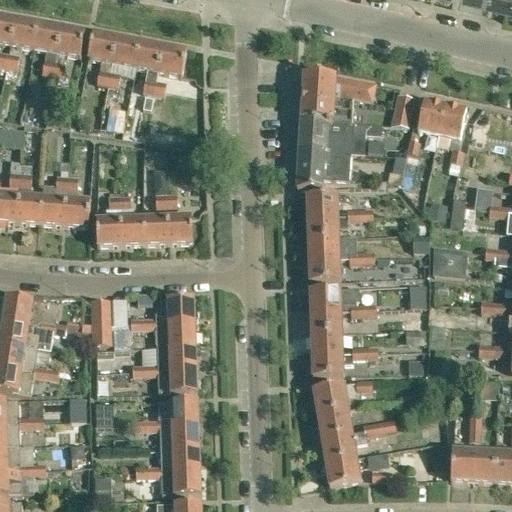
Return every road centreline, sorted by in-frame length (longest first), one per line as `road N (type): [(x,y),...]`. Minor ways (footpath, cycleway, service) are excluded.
road 1 (residential): [(253,281),(243,0)]
road 2 (unclassified): [(511,57),(254,0)]
road 3 (residential): [(253,281),(0,280)]
road 4 (residential): [(263,511),(253,281)]
